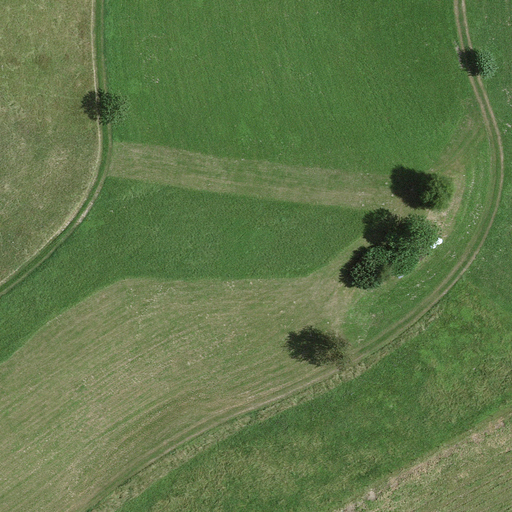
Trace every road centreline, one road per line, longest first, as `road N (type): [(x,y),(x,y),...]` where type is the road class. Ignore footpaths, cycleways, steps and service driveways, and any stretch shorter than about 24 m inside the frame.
road 1 (track): [(79,511),(196,429),(389,335),(460,269),(487,219),(497,153),(459,0)]
road 2 (track): [(98,0),(101,172),(73,223),(0,289)]
